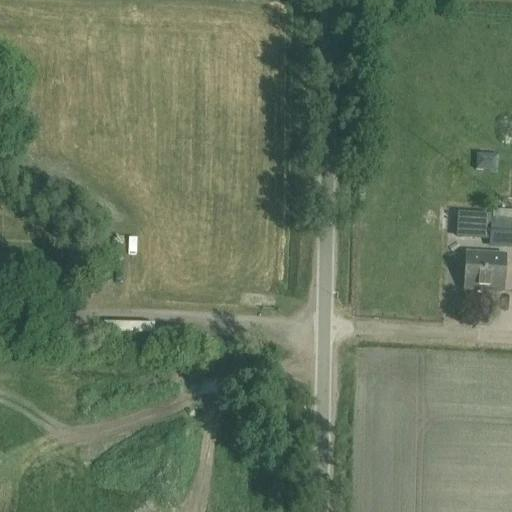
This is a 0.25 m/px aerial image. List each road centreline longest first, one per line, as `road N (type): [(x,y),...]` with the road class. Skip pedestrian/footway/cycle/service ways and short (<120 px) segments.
road 1 (unclassified): [(319,511),(331,0)]
road 2 (track): [(323,328),(0,308)]
road 3 (track): [(323,328),(511,335)]
